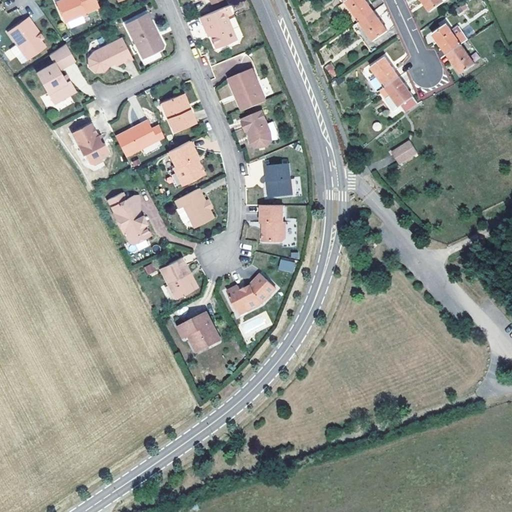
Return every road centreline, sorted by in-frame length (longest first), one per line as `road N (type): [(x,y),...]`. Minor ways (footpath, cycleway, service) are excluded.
road 1 (tertiary): [(87,511),(248,397),(294,342),(334,234),(334,177)]
road 2 (track): [(495,383),(477,396),(129,511)]
road 3 (unclassified): [(334,177),(364,189),(505,344)]
road 4 (residential): [(214,259),(236,236),(233,165),(188,57)]
road 5 (tertiary): [(334,177),(317,110),(272,0)]
